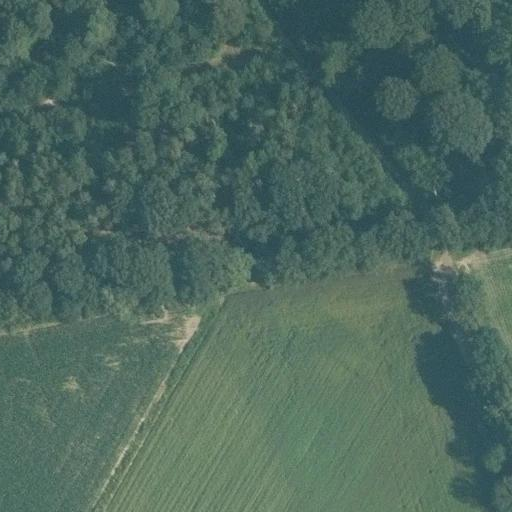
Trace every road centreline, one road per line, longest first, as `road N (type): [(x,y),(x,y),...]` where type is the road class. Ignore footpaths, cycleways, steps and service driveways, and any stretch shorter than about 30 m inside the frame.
road 1 (unknown): [(511,474),(462,348),(439,237),(276,36)]
road 2 (track): [(276,36),(127,82)]
